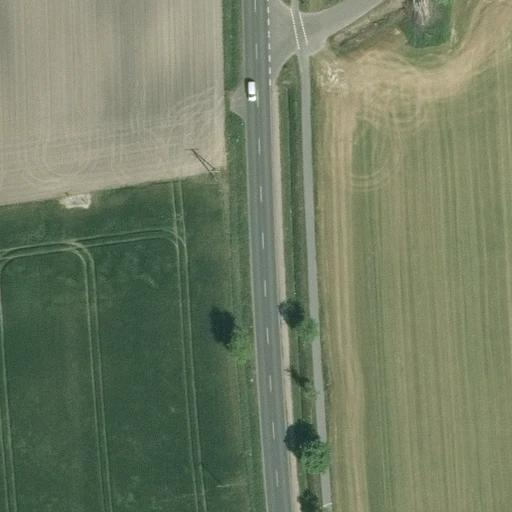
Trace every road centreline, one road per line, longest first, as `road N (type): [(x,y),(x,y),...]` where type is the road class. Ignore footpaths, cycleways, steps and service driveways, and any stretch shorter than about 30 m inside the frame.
road 1 (tertiary): [(256,34),(275,511)]
road 2 (residential): [(373,0),(300,33),(256,34)]
